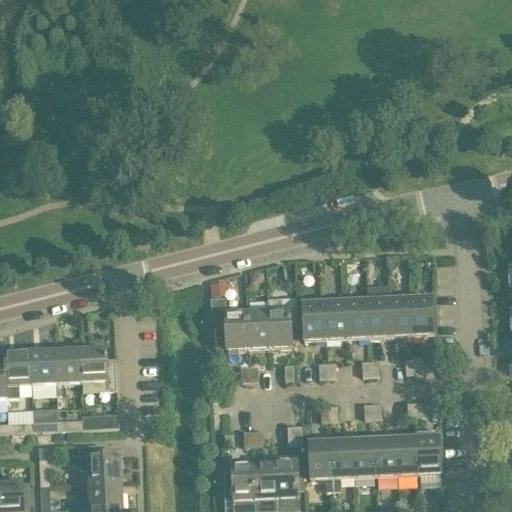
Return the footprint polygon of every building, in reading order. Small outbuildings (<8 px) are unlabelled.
[(249,355),(247,318),(226,319),(226,303),(211,304),(212,327),(215,327),(216,341),(217,355),(227,354),(227,356),(249,355)] [(269,317),(271,354),(292,353),(291,329),(297,329),(296,304),(268,305),(268,317),(269,317)] [(411,305),(413,342),(435,341),(433,304),(411,305)] [(390,306),(391,343),(413,342),(411,305),(390,306)] [(368,307),(370,344),(391,343),(390,306),(368,307)] [(346,308),(348,345),(370,344),(368,307),(346,308)] [(325,309),(326,346),(348,345),(346,308),(325,309)] [(326,346),(325,309),(302,310),(304,347),(326,346)] [(247,318),(249,355),(271,354),(269,317),(268,317),(247,318)] [(95,354),(80,355),(82,388),(107,387),(107,394),(118,394),(117,363),(108,364),(108,359),(106,359),(106,354),(104,354),(104,351),(95,351),(95,354)] [(81,388),(80,355),(55,357),(56,383),(56,389),(81,388)] [(30,358),(32,391),(56,389),(56,383),(55,357),(30,358)] [(32,391),(30,358),(4,359),(5,370),(7,370),(8,392),(32,391)] [(415,379),(414,365),(405,365),(405,380),(415,379)] [(414,365),(415,379),(423,379),(422,365),(414,365)] [(371,367),(371,381),(380,381),(379,366),(371,367)] [(371,381),(371,367),(361,368),(362,382),(371,381)] [(327,369),(328,383),(336,383),(335,368),(327,369)] [(328,383),(327,369),(318,370),(319,384),(328,383)] [(0,370),(0,404),(8,404),(8,392),(7,370),(5,370),(0,370)] [(287,370),(285,370),(285,385),(287,385),(294,385),(293,370),(287,370)] [(250,387),(249,372),(241,372),(241,387),(250,387)] [(249,372),(250,387),(259,387),(258,372),(249,372)] [(415,408),(416,423),(425,422),(424,407),(415,408)] [(416,423),(415,408),(407,408),(408,423),(416,423)] [(373,424),(372,410),(364,410),(364,424),(373,424)] [(372,410),(373,424),(381,424),(381,410),(372,410)] [(329,412),(330,426),(338,425),(337,411),(329,412)] [(330,426),(329,412),(321,412),(321,426),(330,426)] [(120,420),(109,420),(83,422),(83,425),(84,434),(120,433),(120,420)] [(83,425),(58,427),(58,436),(84,434),(83,425)] [(33,428),(33,437),(58,436),(58,427),(33,428)] [(33,437),(33,428),(9,429),(9,438),(33,437)] [(0,438),(9,438),(9,429),(0,429),(0,438)] [(253,452),(253,437),(244,437),(244,452),(253,452)] [(253,437),(253,452),(262,451),(261,437),(253,437)] [(441,481),(439,443),(439,437),(416,438),(416,444),(417,444),(419,481),(441,481)] [(395,445),(397,482),(419,481),(417,444),(416,444),(395,445)] [(374,446),(375,483),(397,482),(395,445),(374,446)] [(352,447),(354,484),(375,483),(374,446),(352,447)] [(331,448),(333,496),(341,495),(341,485),(354,484),(352,447),(331,448)] [(333,496),(331,448),(309,449),(310,486),(326,485),(327,496),(333,496)] [(89,491),(123,489),(121,462),(106,463),(105,451),(79,452),(80,476),(88,476),(89,491)] [(41,493),(50,493),(48,465),(39,465),(41,493)] [(276,468),(278,505),(299,504),(298,467),(276,468)] [(254,469),(256,511),(277,511),(277,505),(278,505),(276,468),(254,469)] [(256,511),(254,469),(232,470),(234,511),(256,511)] [(0,487),(0,511),(34,511),(33,488),(23,488),(23,487),(0,487)] [(123,511),(123,489),(89,491),(89,511),(123,511)] [(50,511),(50,493),(41,493),(41,511),(50,511)]
